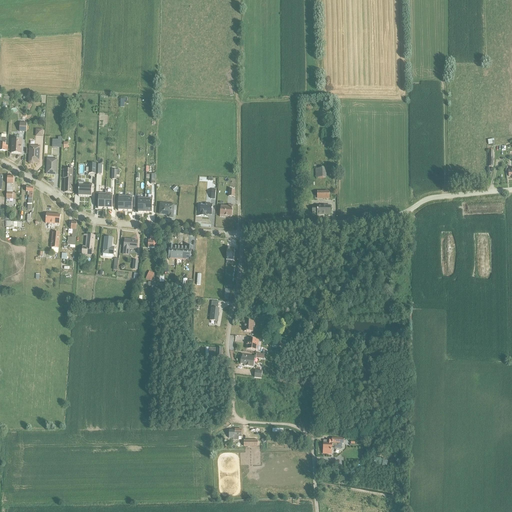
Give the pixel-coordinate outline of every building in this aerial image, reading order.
[(12,140),(12,154),(21,155),(22,141),(19,141),(20,137),(15,137),(15,140),(12,140)] [(30,146),(29,163),(31,165),(33,165),(35,163),(35,162),(39,162),(40,147),(30,146)] [(47,159),(46,175),(54,175),(54,174),(57,175),(57,160),(47,159)] [(63,171),(63,180),(65,180),(65,193),(72,194),(73,170),(68,170),(68,171),(63,171)] [(326,170),(315,170),(316,179),(326,179),(326,170)] [(8,177),(7,200),(16,200),(16,194),(13,194),(13,188),(11,188),(12,185),(14,185),(14,177),(8,177)] [(78,182),(78,187),(79,187),(79,197),(92,198),(92,185),(84,184),(84,183),(78,182)] [(161,204),(160,215),(169,216),(169,218),(173,219),(174,205),(161,204)] [(201,205),(200,217),(205,217),(206,215),(208,215),(212,216),(213,205),(205,205),(201,205)] [(317,207),(312,207),(312,214),(317,214),(317,216),(326,216),(326,217),(331,217),(331,206),(326,206),(326,205),(323,205),(323,206),(317,206),(317,207)] [(221,207),(220,218),(225,218),(225,217),(232,218),(233,206),(228,206),(228,207),(221,207)] [(47,214),(46,224),(60,226),(61,216),(47,214)] [(68,238),(68,246),(70,246),(70,248),(75,249),(77,223),(72,223),(71,231),(73,231),(72,238),(68,238)] [(52,249),(52,253),(58,254),(60,235),(53,234),(52,249)] [(82,247),(82,256),(92,257),(92,253),(93,253),(95,237),(88,237),(87,237),(86,248),(82,247)] [(148,241),(148,249),(157,250),(158,237),(151,237),(150,241),(148,241)] [(103,255),(103,258),(113,259),(113,256),(114,256),(115,248),(112,248),(113,239),(105,239),(103,255)] [(125,241),(123,256),(129,257),(129,250),(137,251),(138,242),(125,241)] [(176,261),(177,249),(173,248),(173,246),(170,246),(169,261),(176,261)] [(184,249),(183,262),(191,262),(192,247),(188,247),(188,249),(184,249)] [(227,249),(226,261),(234,262),(234,250),(227,249)] [(150,272),(146,280),(151,282),(155,275),(150,272)] [(157,276),(156,288),(160,288),(160,283),(164,283),(164,276),(157,276)] [(212,302),(210,322),(215,323),(215,325),(217,325),(219,310),(218,310),(219,303),(212,302)] [(244,322),(243,326),(245,326),(244,333),(253,333),(254,327),(255,327),(255,323),(244,322)] [(247,340),(247,344),(248,344),(247,350),(257,352),(257,351),(260,352),(260,348),(258,348),(259,341),(247,340)] [(206,349),(206,357),(222,358),(222,350),(206,349)] [(242,356),(241,366),(244,366),(244,367),(254,369),(255,361),(256,361),(256,359),(264,360),(264,356),(256,355),(256,357),(255,356),(254,358),(242,356)] [(255,372),(254,379),(261,380),(262,372),(255,372)] [(233,436),(233,441),(239,441),(239,438),(242,438),(242,431),(235,430),(235,436),(233,436)] [(324,442),(323,455),(331,455),(332,448),(334,448),(334,450),(342,451),(342,445),(344,445),(344,440),(332,439),(332,442),(324,442)]
